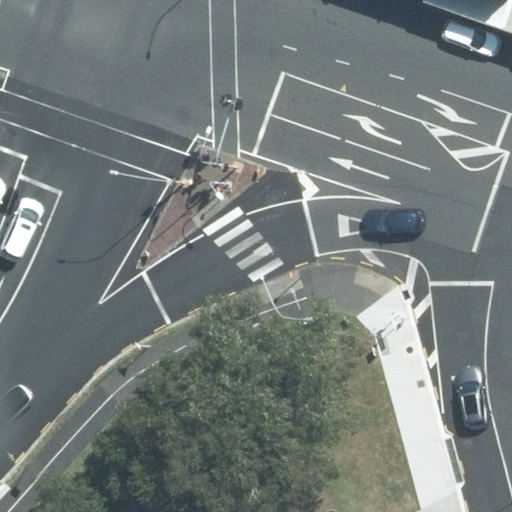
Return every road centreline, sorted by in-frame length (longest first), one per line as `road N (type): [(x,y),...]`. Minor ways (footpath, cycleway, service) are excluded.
road 1 (secondary): [(511,150),(0,328)]
road 2 (residential): [(511,498),(487,366),(492,283),(511,186)]
road 3 (secondary): [(0,282),(52,172),(103,21)]
road 4 (secondary): [(352,96),(103,21)]
road 5 (secondary): [(511,144),(352,96)]
